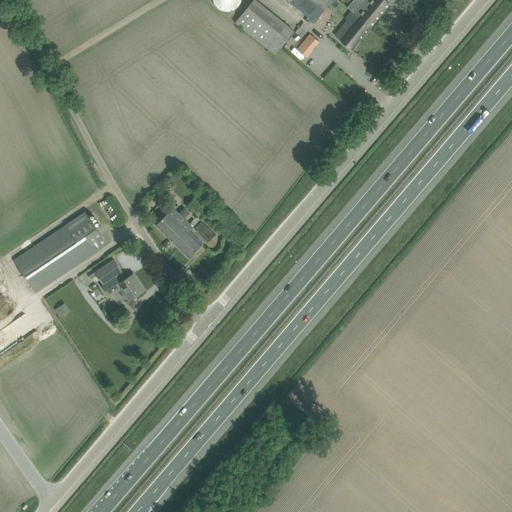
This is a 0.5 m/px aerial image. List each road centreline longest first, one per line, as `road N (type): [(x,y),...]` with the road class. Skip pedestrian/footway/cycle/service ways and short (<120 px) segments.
road 1 (motorway): [(511,33),(101,511)]
road 2 (motorway): [(137,511),(511,74)]
road 3 (unclassified): [(203,320),(480,0)]
road 4 (residential): [(203,320),(112,186),(14,0)]
road 5 (unclassified): [(42,511),(203,320)]
